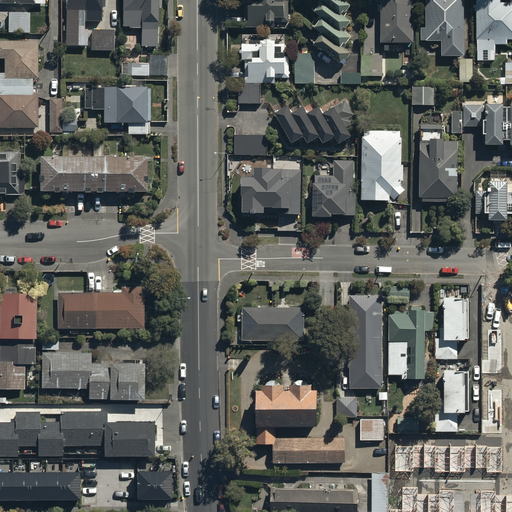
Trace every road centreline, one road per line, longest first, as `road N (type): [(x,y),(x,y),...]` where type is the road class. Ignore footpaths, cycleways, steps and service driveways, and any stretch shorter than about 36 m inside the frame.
road 1 (unclassified): [(198,258),(511,260)]
road 2 (tertiary): [(198,258),(204,511)]
road 3 (tertiary): [(197,0),(198,232)]
road 4 (unclassified): [(0,240),(198,232)]
